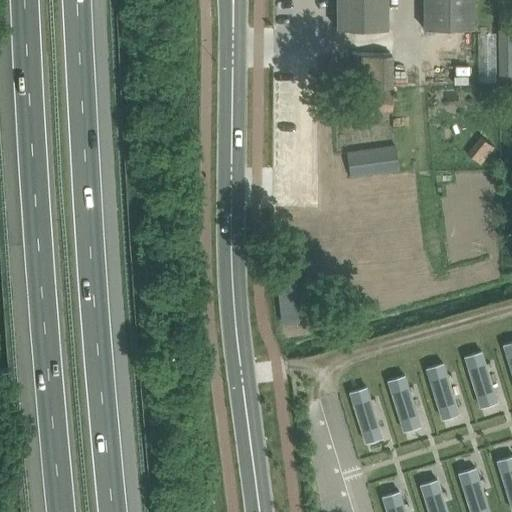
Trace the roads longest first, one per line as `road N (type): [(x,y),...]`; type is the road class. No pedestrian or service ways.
road 1 (motorway): [(29,0),(69,511)]
road 2 (secondary): [(229,0),(231,255),(259,511)]
road 3 (motorway): [(120,511),(81,0)]
road 4 (track): [(329,396),(330,375),(350,356),(511,308)]
